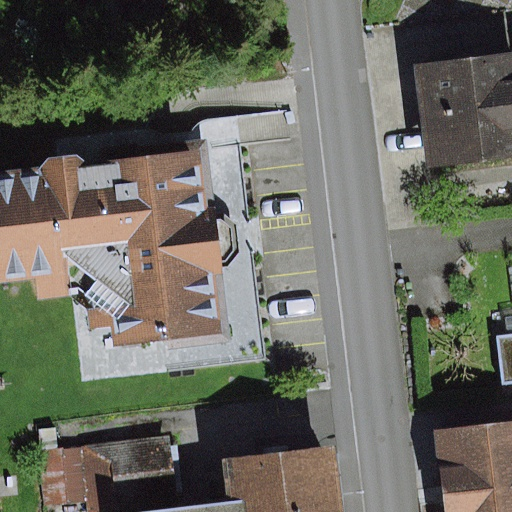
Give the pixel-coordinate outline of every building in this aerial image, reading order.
[(511,53),(411,65),(422,161),(511,150),(511,53)] [(33,172),(0,176),(0,281),(27,278),(29,300),(67,295),(103,319),(106,351),(218,338),(198,154),(79,166),(71,156),(39,160),(33,172)] [(511,336),(495,339),(501,383),(511,381),(511,336)] [(511,511),(511,423),(429,433),(438,511),(511,511)] [(168,436),(62,447),(68,507),(174,495),(168,436)] [(334,511),(327,449),(216,464),(221,503),(152,511),(334,511)]
